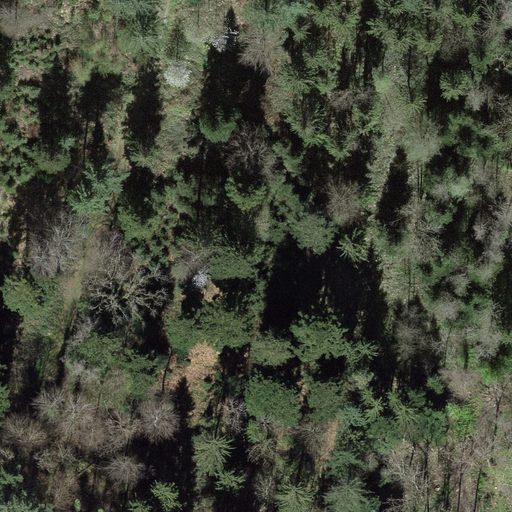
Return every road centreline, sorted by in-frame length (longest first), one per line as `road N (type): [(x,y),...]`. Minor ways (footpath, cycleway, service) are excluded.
road 1 (track): [(310,511),(309,172),(316,113),(353,0)]
road 2 (track): [(0,442),(52,368),(143,97),(164,0)]
